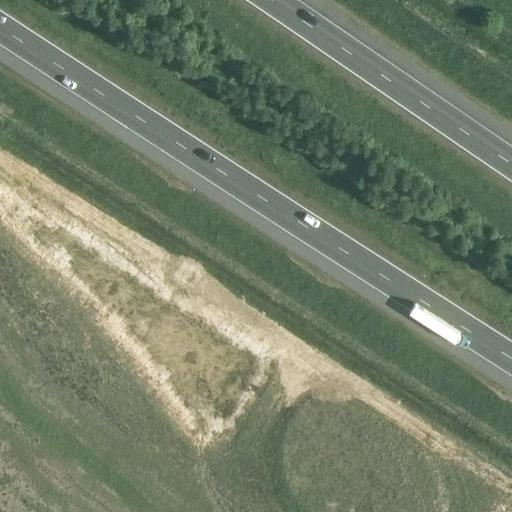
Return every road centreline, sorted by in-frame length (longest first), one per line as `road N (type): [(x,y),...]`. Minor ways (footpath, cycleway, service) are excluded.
road 1 (motorway): [(0,34),(511,365)]
road 2 (motorway): [(511,169),(267,0)]
